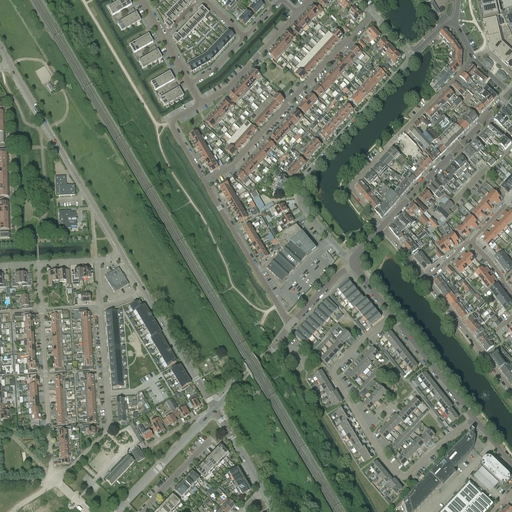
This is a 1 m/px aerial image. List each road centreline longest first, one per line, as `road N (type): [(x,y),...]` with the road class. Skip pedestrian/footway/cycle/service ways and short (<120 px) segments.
road 1 (residential): [(354,262),(304,207),(302,183),(412,55)]
road 2 (residential): [(205,182),(230,167),(373,13)]
road 3 (tertiary): [(11,64),(121,252)]
road 4 (residential): [(55,479),(38,264)]
road 5 (residential): [(405,475),(333,370),(392,316)]
road 6 (residential): [(55,479),(109,423),(99,303)]
road 7 (residential): [(447,85),(350,185),(381,227)]
road 8 (residential): [(290,325),(205,182)]
road 9 (residential): [(381,227),(484,120)]
road 10 (residential): [(511,392),(425,279)]
road 11 (tertiary): [(143,289),(214,409)]
road 12 (residential): [(200,104),(227,87),(297,13)]
road 13 (residential): [(472,417),(392,316)]
